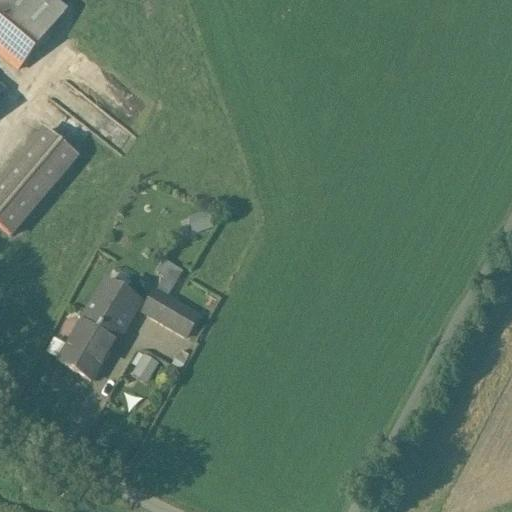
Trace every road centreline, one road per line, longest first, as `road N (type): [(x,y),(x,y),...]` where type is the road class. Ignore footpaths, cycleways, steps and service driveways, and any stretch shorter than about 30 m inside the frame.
road 1 (unclassified): [(354,511),(511,215)]
road 2 (unclassified): [(0,397),(31,437),(91,480),(164,511)]
